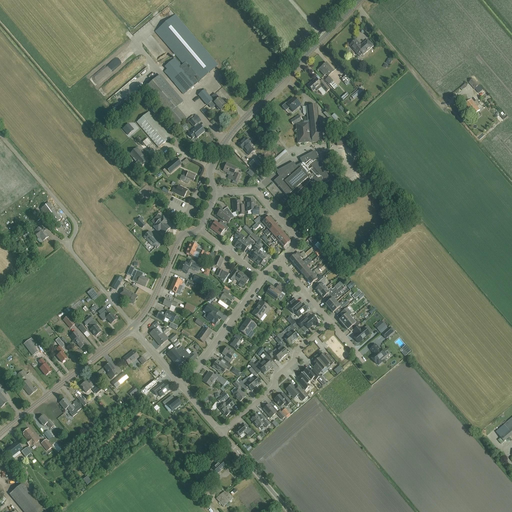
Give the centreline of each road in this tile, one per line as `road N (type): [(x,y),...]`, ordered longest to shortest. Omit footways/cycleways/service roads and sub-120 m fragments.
road 1 (tertiary): [(214,192),(209,172),(230,133),(360,0)]
road 2 (unclassified): [(133,326),(72,252),(73,219),(0,133)]
road 3 (tertiary): [(0,433),(133,326)]
road 4 (track): [(355,5),(442,104),(469,94)]
road 5 (unclassified): [(220,432),(274,387),(274,377),(330,322)]
road 6 (unclassified): [(182,387),(262,277)]
